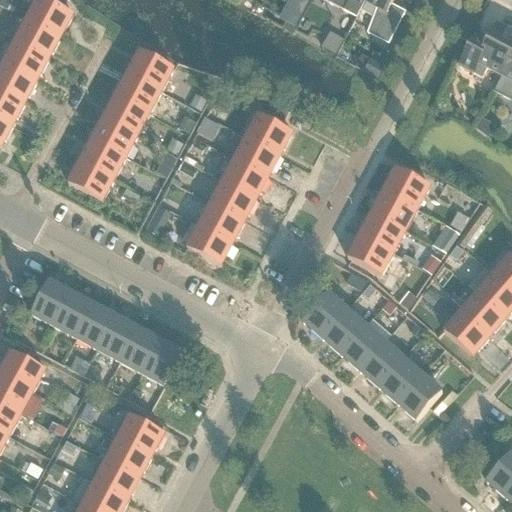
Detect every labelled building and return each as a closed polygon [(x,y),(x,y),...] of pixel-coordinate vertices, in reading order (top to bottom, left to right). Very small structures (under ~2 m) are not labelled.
[(39,0),(27,22),(61,41),(73,18),(39,0)] [(358,0),(365,4),(366,0),(320,0),(344,12),(350,0),(358,0)] [(366,0),(365,4),(377,10),(365,35),(388,46),(405,13),(392,6),(394,0),(366,0)] [(7,5),(1,2),(0,3),(0,6),(11,13),(13,9),(7,5)] [(295,26),(304,10),(288,2),(279,18),(295,26)] [(49,63),(61,41),(27,22),(15,44),(49,63)] [(502,77),(511,58),(511,34),(497,27),(486,49),(473,42),(460,68),(482,80),(488,69),(502,77)] [(339,39),(335,37),(330,35),(322,50),(335,57),(343,42),(339,39)] [(37,85),(49,63),(15,44),(3,66),(37,85)] [(128,77),(162,95),(174,73),(140,54),(128,77)] [(511,58),(502,77),(494,94),(511,103),(511,58)] [(376,85),(384,69),(370,61),(362,77),(376,85)] [(0,93),(25,107),(37,85),(3,66),(0,72),(0,93)] [(150,117),(162,95),(128,77),(116,99),(150,117)] [(0,121),(13,129),(25,107),(0,93),(0,121)] [(204,101),(201,99),(196,97),(190,109),(201,115),(207,102),(206,102),(204,101)] [(138,139),(150,117),(116,99),(104,121),(138,139)] [(289,115),(263,101),(257,112),(283,126),(289,115)] [(195,124),(189,121),(185,119),(178,131),(190,137),(196,125),(195,124)] [(246,141),(280,159),(292,137),(258,119),(246,141)] [(0,150),(1,151),(13,129),(0,121),(0,150)] [(126,161),(138,139),(104,121),(92,143),(126,161)] [(219,142),(225,130),(209,122),(203,133),(219,142)] [(178,143),(173,141),(166,153),(177,159),(184,146),(179,144),(178,143)] [(268,181),(280,159),(246,141),(234,163),(268,181)] [(114,183),(126,161),(92,143),(80,165),(114,183)] [(201,161),(207,150),(196,144),(190,155),(201,161)] [(193,181),(198,171),(183,163),(178,173),(193,181)] [(256,203),(268,181),(234,163),(223,185),(256,203)] [(169,168),(162,164),(156,175),(167,181),(173,170),(169,168)] [(102,205),(114,183),(80,165),(68,187),(102,205)] [(396,172),(383,194),(417,213),(430,190),(396,172)] [(245,225),(256,203),(223,185),(211,207),(245,225)] [(138,208),(142,199),(126,191),(121,199),(138,208)] [(383,194),(372,216),(406,235),(417,213),(383,194)] [(233,247),(245,225),(211,207),(199,229),(233,247)] [(464,251),(492,213),(484,207),(457,246),(464,251)] [(158,210),(148,230),(159,236),(170,216),(166,214),(158,210)] [(461,233),(469,220),(458,214),(450,227),(461,233)] [(372,216),(360,239),(394,257),(406,235),(372,216)] [(445,228),(431,248),(445,258),(459,237),(445,228)] [(221,270),(233,247),(199,229),(187,251),(221,270)] [(360,239),(347,261),(381,279),(394,257),(360,239)] [(459,265),(466,254),(456,248),(449,258),(459,265)] [(431,277),(440,264),(431,258),(422,271),(431,277)] [(493,278),(511,293),(511,259),(510,258),(493,278)] [(442,289),(453,275),(443,268),(433,282),(442,289)] [(363,296),(369,285),(351,275),(346,286),(363,296)] [(506,322),(511,315),(511,293),(493,278),(477,297),(506,322)] [(54,330),(72,296),(49,284),(31,318),(54,330)] [(374,291),(370,287),(364,294),(371,300),(377,293),(374,291)] [(432,294),(429,292),(427,295),(422,300),(433,308),(440,300),(435,296),(432,294)] [(407,312),(416,299),(408,293),(398,305),(407,312)] [(76,342),(94,308),(72,296),(54,330),(76,342)] [(322,342),(347,313),(328,296),(302,325),(322,342)] [(490,341),(506,322),(477,297),(460,315),(490,341)] [(392,306),(389,303),(382,311),(389,317),(396,309),(392,306)] [(98,354),(116,320),(94,308),(76,342),(98,354)] [(341,358),(366,329),(347,313),(322,342),(341,358)] [(473,360),(490,341),(460,315),(444,335),(473,360)] [(120,365),(138,332),(116,320),(98,354),(120,365)] [(418,343),(425,335),(416,327),(409,335),(418,343)] [(359,375),(385,346),(366,329),(341,358),(359,375)] [(142,377),(160,343),(138,332),(120,365),(142,377)] [(160,343),(142,377),(165,389),(183,356),(160,343)] [(378,391),(404,362),(385,346),(359,375),(378,391)] [(0,376),(0,377),(33,396),(45,373),(12,355),(0,376)] [(85,380),(91,368),(76,360),(70,372),(85,380)] [(397,407),(423,378),(404,362),(378,391),(397,407)] [(102,373),(97,371),(94,369),(91,368),(87,375),(85,380),(95,385),(102,373)] [(0,406),(21,418),(22,416),(33,421),(43,404),(32,398),(33,396),(0,377),(0,406)] [(423,378),(397,407),(417,424),(442,395),(423,378)] [(70,417),(79,401),(64,392),(55,409),(70,417)] [(137,407),(142,396),(134,392),(128,403),(137,407)] [(438,418),(457,397),(451,393),(433,414),(438,418)] [(0,434),(9,440),(21,418),(0,406),(0,434)] [(118,442),(152,460),(164,437),(130,419),(118,442)] [(64,436),(66,431),(58,427),(55,434),(62,438),(64,436)] [(0,457),(9,440),(0,434),(0,457)] [(140,482),(152,460),(118,442),(106,464),(140,482)] [(505,501),(511,493),(511,455),(486,484),(505,501)] [(29,467),(22,463),(20,467),(18,471),(25,474),(29,467)] [(129,504),(140,482),(106,464),(95,486),(129,504)] [(43,472),(31,465),(28,470),(26,475),(38,481),(43,472)] [(61,469),(53,465),(48,476),(59,482),(65,471),(61,469)] [(90,511),(124,511),(129,504),(95,486),(83,508),(90,511)] [(47,497),(40,493),(34,503),(46,510),(52,500),(47,497)]
